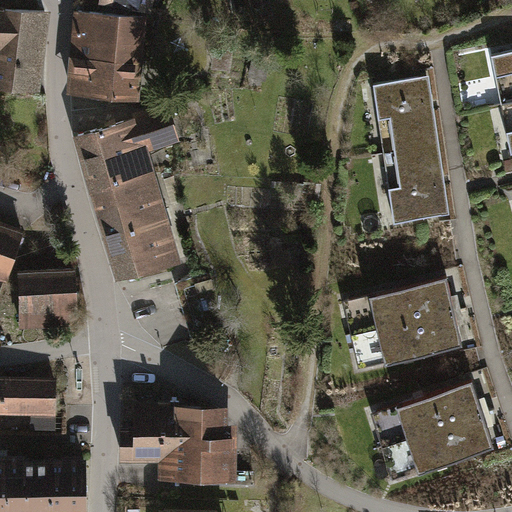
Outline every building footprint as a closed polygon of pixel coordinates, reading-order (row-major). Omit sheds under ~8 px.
[(103,0),(103,3),(156,11),(157,0),(103,0)] [(0,84),(42,89),(50,12),(0,6),(0,84)] [(146,58),(149,15),(77,9),(74,53),(142,58),(146,58)] [(233,44),(216,43),(213,66),(231,68),(233,44)] [(139,101),(142,58),(74,53),(72,95),(139,101)] [(511,105),(511,58),(479,66),(488,110),(511,105)] [(252,61),(250,73),(268,76),(270,64),(252,61)] [(432,146),(423,78),(375,85),(384,152),(432,146)] [(172,104),(78,131),(97,198),(162,179),(153,148),(182,139),(172,104)] [(511,152),(511,105),(488,110),(497,155),(511,152)] [(295,142),(282,143),(282,155),(295,154),(295,142)] [(442,214),(432,146),(384,152),(393,221),(442,214)] [(176,175),(166,178),(170,192),(180,190),(176,175)] [(162,179),(97,198),(120,279),(185,260),(162,179)] [(26,229),(0,218),(0,277),(7,280),(26,229)] [(19,265),(20,324),(70,323),(69,296),(80,295),(79,264),(19,265)] [(456,314),(449,280),(353,299),(360,334),(456,314)] [(462,346),(456,314),(360,334),(366,365),(462,346)] [(58,373),(0,370),(0,409),(57,411),(58,373)] [(483,418),(473,384),(380,412),(390,445),(483,418)] [(213,398),(136,397),(136,423),(179,424),(178,475),(236,475),(238,419),(231,419),(231,411),(213,398)] [(492,449),(483,418),(390,445),(399,476),(492,449)] [(178,475),(179,424),(136,423),(126,423),(125,457),(162,458),(162,474),(178,475)] [(0,511),(54,511),(55,454),(29,453),(29,451),(0,450),(0,511)] [(85,511),(86,454),(55,454),(54,511),(85,511)]
